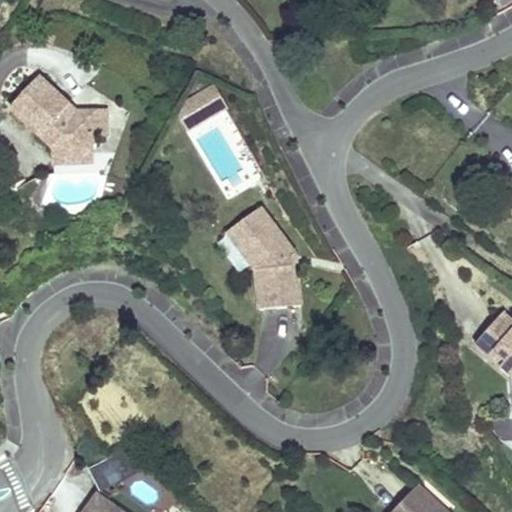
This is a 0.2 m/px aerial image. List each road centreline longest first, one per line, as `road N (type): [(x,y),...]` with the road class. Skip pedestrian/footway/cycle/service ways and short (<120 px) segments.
road 1 (residential): [(36,467),(42,433),(26,361),(30,336),(80,296),(99,293),(134,305),(260,427),(286,439),(344,435),(387,403),(401,377),(402,330),(321,150)]
road 2 (residential): [(321,150),(380,94),(511,40)]
road 3 (residential): [(221,0),(269,61),(321,150)]
